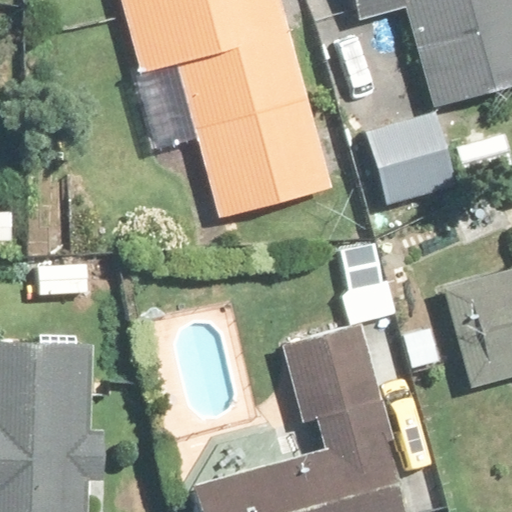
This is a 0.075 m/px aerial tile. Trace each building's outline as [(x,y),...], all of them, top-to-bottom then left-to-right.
[(124,0),(143,72),(177,63),(218,213),(322,185),(272,0),(124,0)] [(511,85),(511,0),(355,0),(359,11),(397,1),(425,108),(511,85)] [(438,109),(362,132),(387,215),(464,191),(449,145),(438,109)] [(511,262),(443,280),(470,380),(511,368),(511,262)] [(193,478),(201,511),(406,511),(356,307),(278,326),(309,449),(193,478)] [(0,511),(74,511),(75,476),(100,476),(101,419),(84,419),(86,328),(0,327),(0,511)]
